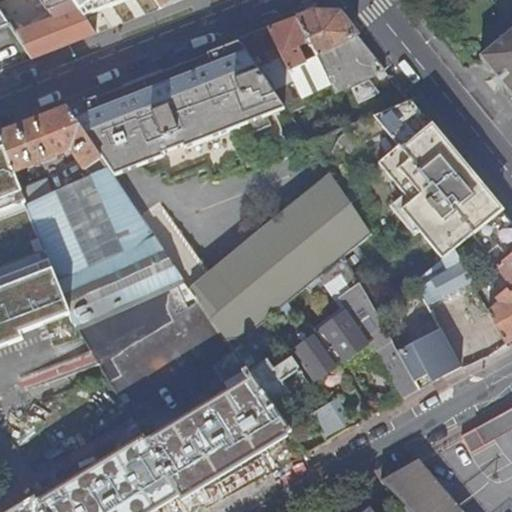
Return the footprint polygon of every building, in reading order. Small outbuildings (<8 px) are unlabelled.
[(41,0),(51,14),(46,17),(49,21),(16,34),(33,59),(95,35),(84,18),(71,0),(41,0)] [(129,0),(71,0),(84,18),(129,0)] [(156,0),(163,9),(184,0),(156,0)] [(0,30),(11,26),(0,10),(0,30)] [(312,14),(239,43),(273,92),(284,82),(290,77),(289,73),(305,65),(304,63),(298,50),(309,44),(316,58),(328,85),(329,84),(334,95),(387,71),(340,14),(312,14)] [(511,32),(481,57),(511,94),(511,32)] [(129,86),(67,110),(101,160),(112,176),(163,157),(184,148),(241,127),(242,129),(246,138),(272,128),(267,117),(285,110),(273,92),(239,43),(157,75),(162,85),(133,96),(129,86)] [(289,73),(290,77),(301,97),(328,85),(316,58),(304,63),(305,65),(289,73)] [(371,80),(350,89),(359,103),(382,93),(371,80)] [(284,82),(273,92),(285,110),(289,115),(298,111),(293,101),(284,82)] [(301,97),(293,101),(298,111),(305,108),(301,97)] [(471,174),(412,102),(354,126),(364,146),(387,135),(399,148),(378,165),(411,204),(401,212),(424,239),(429,235),(448,257),(455,251),(472,237),(477,242),(472,246),(493,270),(496,267),(511,254),(511,223),(481,185),(476,189),(467,177),(471,174)] [(67,110),(0,137),(15,175),(58,158),(58,157),(71,152),(85,172),(101,160),(67,110)] [(241,127),(184,148),(185,151),(242,129),(241,127)] [(0,136),(0,187),(17,181),(15,175),(0,137),(0,136)] [(112,176),(114,178),(164,159),(163,157),(112,176)] [(76,330),(78,329),(185,281),(114,178),(112,176),(101,160),(85,172),(89,178),(28,207),(29,211),(53,270),(75,328),(76,330)] [(481,185),(471,174),(467,177),(476,189),(481,185)] [(191,289),(226,341),(245,338),(278,312),(289,302),(319,278),(337,264),(345,258),(372,235),(332,177),(191,289)] [(429,235),(424,239),(442,261),(448,257),(429,235)] [(473,283),(455,251),(448,257),(442,261),(442,262),(448,273),(432,282),(428,274),(416,283),(429,307),(473,283)] [(511,254),(496,267),(511,286),(511,294),(508,291),(497,300),(501,305),(490,314),(506,343),(511,339),(511,254)] [(377,316),(345,258),(337,264),(354,289),(341,300),(349,313),(318,336),(294,355),(314,383),(339,365),(372,342),(403,399),(418,392),(414,385),(398,354),(377,316)] [(314,331),(318,336),(349,313),(341,300),(354,289),(337,264),(319,278),(341,310),(314,331)] [(150,511),(177,496),(180,499),(289,432),(275,411),(248,372),(226,341),(191,289),(185,281),(78,329),(82,336),(101,370),(105,376),(106,378),(131,422),(141,440),(37,504),(35,500),(13,511),(150,511)] [(296,312),(289,302),(278,312),(284,320),(296,312)] [(463,368),(442,330),(398,354),(414,385),(426,378),(431,385),(463,368)] [(266,360),(248,372),(275,411),(311,387),(290,358),(273,370),(266,360)] [(312,417),(327,441),(353,426),(337,401),(312,417)] [(487,423),(462,436),(473,454),(496,441),(487,423)] [(454,511),(413,464),(381,481),(408,511),(454,511)]
